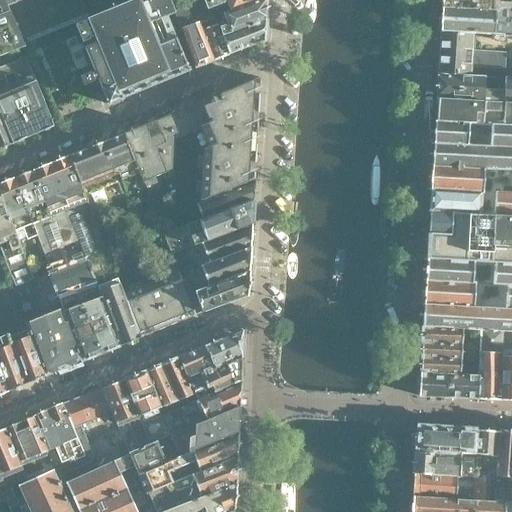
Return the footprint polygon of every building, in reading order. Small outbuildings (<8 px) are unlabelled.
[(17,5),(14,0),(0,0),(0,14),(0,16),(9,12),(8,8),(17,5)] [(166,19),(173,16),(173,14),(167,0),(135,0),(88,19),(80,0),(28,0),(17,5),(8,8),(9,12),(23,47),(28,45),(28,46),(29,45),(28,45),(29,44),(29,43),(31,42),(28,35),(62,22),(63,27),(75,22),(85,49),(84,49),(94,73),(90,75),(89,74),(81,78),(84,86),(93,83),(92,82),(97,80),(107,105),(120,99),(188,71),(166,19)] [(204,2),(208,0),(199,0),(199,4),(173,14),(173,16),(180,33),(197,26),(211,20),(204,2)] [(230,13),(261,0),(208,0),(204,2),(211,20),(213,19),(223,16),(218,5),(225,2),(230,13)] [(265,20),(265,0),(261,0),(230,13),(223,16),(213,19),(221,38),(265,20)] [(472,33),(511,35),(511,0),(442,0),(439,64),(434,64),(434,71),(438,72),(438,74),(469,76),(472,33)] [(9,12),(0,16),(0,15),(0,43),(5,55),(23,47),(9,12)] [(228,55),(221,38),(213,19),(211,20),(197,26),(212,61),(228,55)] [(263,42),(265,20),(221,38),(228,55),(262,42),(263,42)] [(212,61),(197,26),(180,33),(195,68),(212,61)] [(53,127),(25,58),(0,68),(0,112),(13,144),(53,127)] [(511,78),(469,76),(438,74),(437,100),(511,104),(511,78)] [(257,124),(260,78),(192,106),(200,124),(208,144),(257,124)] [(511,104),(437,100),(435,122),(433,167),(431,190),(430,212),(450,214),(449,236),(428,234),(427,259),(425,281),(424,295),(424,304),(422,326),(464,329),(481,330),(503,331),(511,331),(511,104)] [(172,170),(173,135),(200,124),(192,106),(122,134),(138,172),(142,182),(172,170)] [(0,148),(13,144),(0,112),(0,148)] [(253,181),(257,124),(208,144),(204,202),(253,182),(253,181)] [(138,172),(122,134),(68,157),(84,194),(138,172)] [(84,194),(68,157),(51,164),(70,211),(88,204),(84,194)] [(70,211),(51,164),(32,171),(51,219),(70,211)] [(106,249),(88,204),(70,211),(51,219),(32,171),(14,179),(32,224),(34,223),(39,236),(53,271),(86,257),(106,249)] [(32,224),(14,179),(0,184),(0,195),(15,233),(24,229),(28,240),(39,236),(34,223),(32,224)] [(193,224),(252,200),(253,182),(204,202),(196,205),(200,213),(190,217),(193,224)] [(34,279),(15,233),(0,195),(0,247),(16,286),(34,279)] [(199,246),(251,224),(250,224),(252,200),(193,224),(176,231),(164,236),(173,256),(199,246)] [(176,231),(170,216),(158,220),(164,236),(176,231)] [(249,248),(251,225),(251,224),(199,246),(202,254),(194,257),(199,268),(249,248)] [(247,270),(249,248),(199,268),(207,287),(247,270)] [(119,346),(99,293),(86,257),(53,271),(34,279),(16,286),(11,288),(44,376),(119,346)] [(247,270),(207,287),(193,292),(202,313),(245,296),(247,270)] [(202,313),(193,292),(186,274),(179,277),(177,272),(123,294),(139,338),(202,313)] [(139,338),(123,294),(120,286),(99,293),(119,346),(139,338)] [(44,376),(11,288),(0,292),(0,314),(8,335),(26,384),(44,376)] [(463,344),(464,329),(422,326),(422,342),(463,344)] [(499,400),(503,331),(481,330),(479,376),(461,375),(449,374),(448,397),(477,399),(499,400)] [(511,400),(511,331),(503,331),(499,400),(511,400)] [(240,359),(242,332),(241,332),(199,349),(207,369),(208,372),(240,359)] [(26,384),(8,335),(0,337),(0,340),(3,349),(0,349),(0,370),(8,391),(26,384)] [(462,359),(463,344),(422,342),(421,357),(462,359)] [(208,396),(199,372),(207,369),(199,349),(177,358),(195,401),(208,396)] [(461,375),(462,359),(421,357),(420,372),(449,374),(461,375)] [(172,435),(238,407),(240,383),(208,396),(195,401),(177,358),(161,365),(179,408),(174,410),(163,414),(172,435)] [(240,381),(240,360),(241,360),(241,359),(240,359),(208,372),(207,369),(199,372),(208,396),(240,383),(240,382),(241,382),(241,381),(240,381)] [(179,408),(161,365),(145,371),(159,404),(160,407),(171,402),(174,410),(179,408)] [(159,411),(156,405),(159,404),(145,371),(122,380),(149,444),(172,435),(163,414),(161,410),(159,411)] [(448,397),(449,374),(420,372),(420,373),(415,372),(414,388),(419,388),(418,396),(448,397)] [(149,444),(122,380),(102,388),(113,413),(117,424),(128,419),(133,431),(131,432),(138,449),(149,444)] [(135,483),(128,467),(133,464),(138,474),(237,433),(238,407),(172,435),(149,444),(138,449),(129,453),(130,457),(67,483),(64,474),(91,463),(93,455),(81,426),(113,413),(102,388),(62,404),(79,447),(84,457),(77,460),(69,464),(20,487),(27,504),(20,507),(22,511),(136,511),(134,507),(144,503),(139,492),(130,495),(127,487),(135,483)] [(79,447),(62,404),(47,411),(67,460),(69,464),(77,460),(73,450),(79,447)] [(67,460),(47,411),(32,417),(49,457),(52,466),(67,460)] [(49,457),(32,417),(4,429),(20,469),(49,457)] [(456,454),(457,431),(423,429),(423,428),(417,428),(417,434),(416,451),(415,451),(456,454)] [(20,469),(4,429),(0,430),(0,480),(5,491),(12,488),(16,487),(14,483),(24,478),(20,469)] [(474,455),(475,432),(457,431),(456,454),(460,454),(474,455)] [(496,456),(498,433),(475,432),(474,455),(476,455),(496,456)] [(170,473),(196,462),(200,472),(236,457),(236,456),(237,433),(138,474),(147,494),(148,493),(174,483),(170,473)] [(511,478),(511,434),(498,433),(496,456),(495,479),(493,502),(511,502),(511,489),(503,489),(503,478),(511,478)] [(460,454),(456,454),(415,451),(415,452),(416,452),(414,474),(455,476),(455,475),(474,476),(474,478),(495,479),(496,456),(476,455),(475,467),(459,466),(460,454)] [(156,511),(163,511),(235,483),(236,457),(200,472),(174,483),(148,493),(156,511)] [(455,490),(455,476),(414,474),(413,497),(472,500),(473,491),(455,490)] [(493,502),(495,479),(474,478),(473,491),(472,500),(493,502)] [(276,511),(292,511),(294,482),(278,481),(276,511)] [(225,511),(233,509),(235,483),(163,511),(225,511)] [(12,488),(5,491),(0,493),(0,505),(16,499),(12,488)] [(504,511),(505,511),(511,511),(511,502),(493,502),(472,500),(413,497),(411,511),(504,511)]
